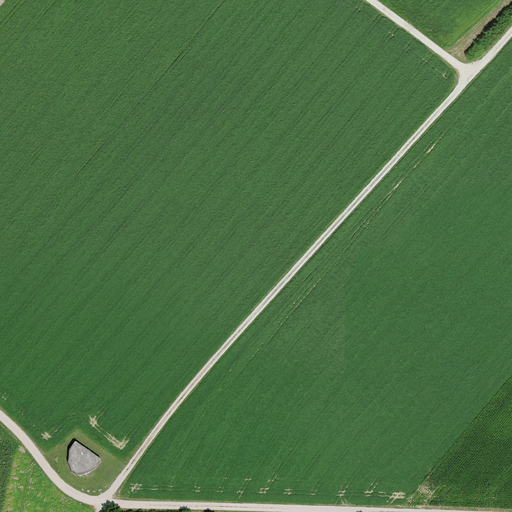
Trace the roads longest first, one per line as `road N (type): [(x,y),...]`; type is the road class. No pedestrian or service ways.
road 1 (track): [(511,27),(170,410),(99,511)]
road 2 (track): [(368,511),(101,503),(72,495),(0,416)]
road 3 (track): [(468,75),(369,0)]
